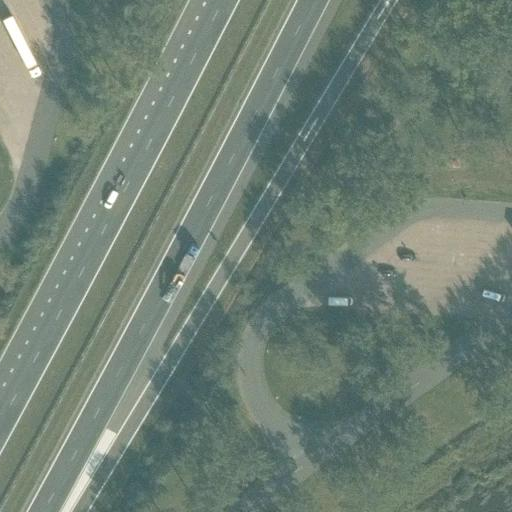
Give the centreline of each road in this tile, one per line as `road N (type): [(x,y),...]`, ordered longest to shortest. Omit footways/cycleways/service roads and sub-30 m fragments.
road 1 (motorway): [(73,511),(389,0)]
road 2 (motorway): [(42,511),(317,0)]
road 3 (motorway): [(223,0),(0,427)]
